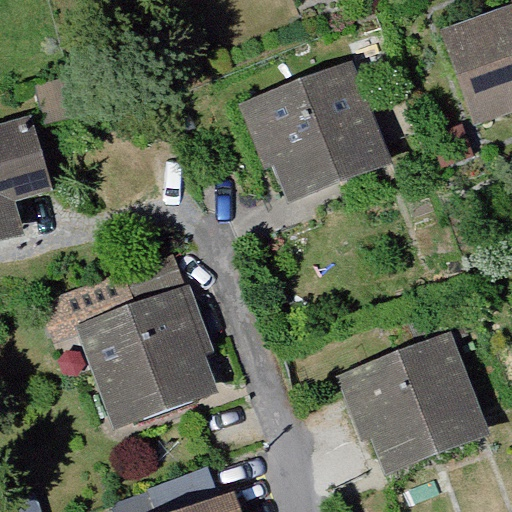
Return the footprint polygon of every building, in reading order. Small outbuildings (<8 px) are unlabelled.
[(430,44),(458,134),(511,116),(511,0),(501,0),(508,20),(430,44)] [(227,115),(268,223),(380,180),(339,73),(227,115)] [(0,128),(0,258),(12,255),(0,216),(0,209),(39,198),(17,124),(0,128)] [(105,270),(114,301),(175,284),(167,253),(105,270)] [(179,304),(60,343),(94,446),(213,408),(179,304)] [(321,390),(361,496),(474,453),(433,347),(321,390)] [(230,511),(226,503),(201,511),(230,511)]
